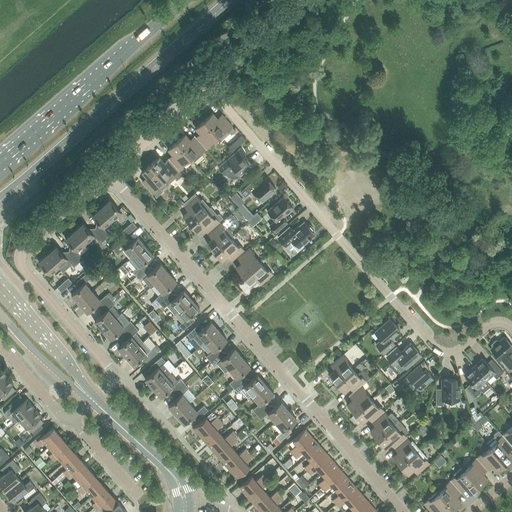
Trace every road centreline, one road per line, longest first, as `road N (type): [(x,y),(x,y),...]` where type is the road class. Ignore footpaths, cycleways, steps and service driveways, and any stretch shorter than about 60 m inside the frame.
road 1 (residential): [(406,511),(109,176)]
road 2 (residential): [(511,330),(496,322),(451,353),(435,349),(208,95)]
road 3 (secondary): [(0,202),(231,0)]
road 4 (residential): [(116,376),(21,265),(26,246),(109,176)]
road 5 (secondary): [(189,0),(0,165)]
road 6 (unclassified): [(90,399),(0,283)]
road 7 (unclassified): [(184,505),(176,479),(90,399)]
road 8 (residential): [(109,176),(208,95)]
road 9 (unclassified): [(0,312),(90,399)]
